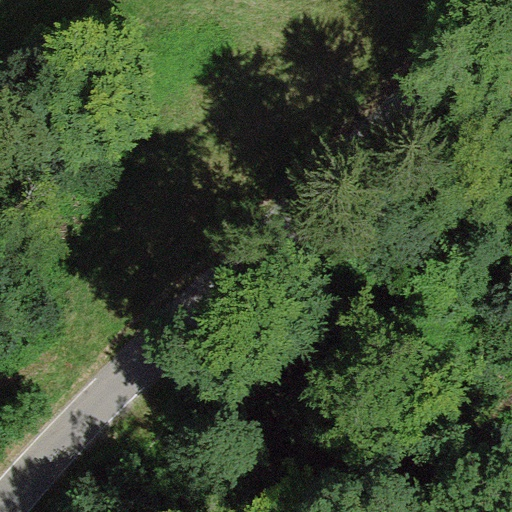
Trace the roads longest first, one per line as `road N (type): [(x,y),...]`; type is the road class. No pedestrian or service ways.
road 1 (unclassified): [(0,511),(511,0)]
road 2 (track): [(219,511),(136,370)]
